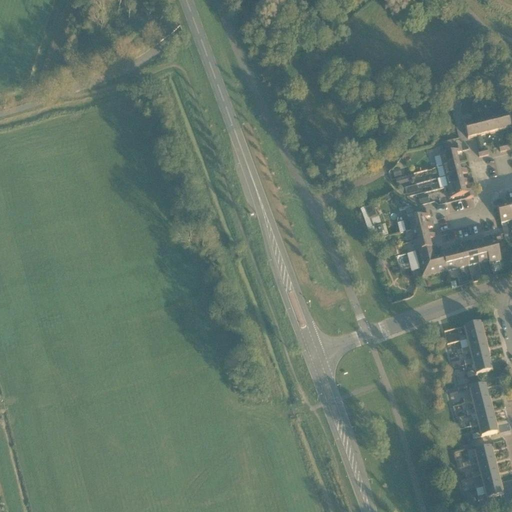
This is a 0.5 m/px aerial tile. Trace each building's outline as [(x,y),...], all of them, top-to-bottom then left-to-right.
[(458,100),(449,102),(451,109),(460,106),(458,100)] [(500,132),(511,129),(506,110),(505,110),(506,114),(496,116),(500,132)] [(489,135),(500,132),(496,116),(485,119),(489,135)] [(479,138),(489,135),(485,119),(475,122),(479,138)] [(479,138),(475,122),(464,124),(463,121),(468,140),(479,138)] [(440,157),(443,168),(459,164),(456,156),(462,154),(461,147),(446,151),(447,155),(440,157)] [(445,179),(461,175),(462,177),(467,175),(466,171),(461,172),(459,164),(443,168),(445,179)] [(401,177),(399,170),(392,171),(394,179),(401,177)] [(473,180),(463,183),(462,177),(461,175),(445,179),(448,189),(464,185),(464,187),(474,185),(473,180)] [(395,181),(397,188),(408,185),(407,183),(413,181),(412,176),(395,181)] [(466,193),(464,187),(464,185),(448,189),(451,200),(447,200),(447,201),(466,196),(467,200),(473,198),(472,192),(466,193)] [(418,198),(420,206),(429,203),(428,195),(418,198)] [(511,221),(508,206),(510,205),(509,200),(504,201),(506,206),(497,209),(502,228),(501,224),(511,221)] [(364,210),(368,220),(376,217),(372,206),(364,210)] [(417,215),(415,209),(405,211),(408,221),(403,223),(406,233),(411,232),(426,228),(426,226),(424,220),(430,219),(429,212),(417,215)] [(429,239),(428,237),(427,231),(433,229),(432,225),(426,226),(426,228),(411,232),(413,243),(429,239)] [(368,230),(370,238),(373,237),(374,241),(382,239),(381,235),(382,235),(380,227),(368,230)] [(432,250),(430,241),(436,240),(434,235),(428,237),(429,239),(413,243),(416,253),(430,250),(431,250),(432,250)] [(502,266),(497,244),(501,243),(499,237),(492,238),(494,244),(487,246),(485,246),(490,262),(489,262),(490,266),(501,263),(502,266)] [(485,246),(487,246),(486,240),(482,241),(483,247),(477,248),(475,249),(479,265),(489,262),(490,262),(485,246)] [(475,249),(477,248),(476,242),(471,243),(473,249),(467,251),(464,252),(468,267),(479,265),(475,249)] [(464,252),(467,251),(465,245),(461,246),(462,252),(456,253),(454,254),(458,270),(468,267),(464,252)] [(454,254),(456,253),(455,248),(450,249),(452,255),(443,257),(443,258),(444,258),(447,272),(458,270),(454,254)] [(397,257),(395,249),(388,250),(390,258),(397,257)] [(433,261),(431,250),(430,250),(416,253),(420,270),(425,273),(433,261)] [(430,277),(447,272),(444,258),(443,258),(433,261),(425,273),(430,277)] [(467,341),(483,337),(480,325),(464,329),(466,337),(458,340),(459,344),(459,343),(467,341)] [(467,341),(469,349),(461,351),(462,355),(470,353),(486,349),(483,337),(467,341)] [(473,364),(489,360),(486,349),(470,353),(472,361),(464,363),(465,367),(473,365),(473,364)] [(451,361),(452,369),(460,367),(458,359),(451,361)] [(468,379),(492,372),(489,360),(473,364),(473,365),(475,373),(467,375),(468,379)] [(472,403),(489,399),(486,387),(469,391),(472,400),(463,402),(464,406),(473,404),(472,403)] [(475,415),(492,410),(489,399),(472,403),(473,404),(475,411),(466,413),(467,417),(475,415)] [(478,426),(494,422),(492,410),(475,415),(477,423),(469,425),(470,429),(478,427),(478,426)] [(473,440),(497,434),(494,422),(478,426),(478,427),(480,435),(472,437),(473,440)] [(456,425),(458,432),(466,430),(464,423),(456,425)] [(461,442),(462,449),(469,447),(467,440),(461,442)] [(478,465),(494,461),(491,449),(475,453),(477,462),(469,464),(470,468),(478,466),(478,465)] [(455,463),(457,470),(463,469),(461,461),(455,463)] [(481,477),(497,473),(494,461),(478,465),(478,466),(480,473),(471,476),(473,480),(481,477)] [(484,489),(500,484),(497,473),(481,477),(483,485),(474,487),(475,491),(484,489)] [(478,503),(503,497),(500,484),(484,489),(486,497),(477,499),(478,503)]
